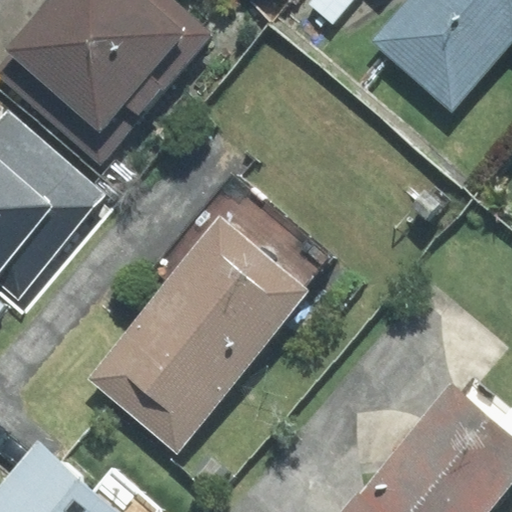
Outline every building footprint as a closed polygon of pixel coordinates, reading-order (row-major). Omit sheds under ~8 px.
[(226,34),(186,0),(63,0),(3,69),(111,164),(226,34)] [(312,0),(311,2),(339,26),(361,0),(312,0)] [(511,0),(411,0),(380,35),(462,108),(511,52),(511,0)] [(353,260),(263,183),(102,370),(192,447),(353,260)] [(0,316),(15,299),(0,286),(0,316)] [(508,511),(511,508),(511,407),(474,374),(350,511),(508,511)] [(142,511),(54,433),(0,493),(0,511),(142,511)]
